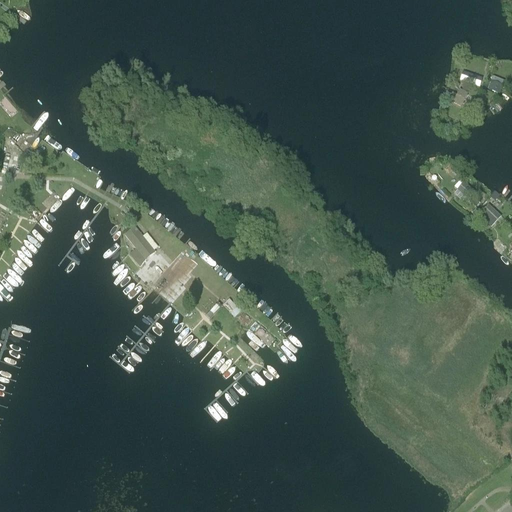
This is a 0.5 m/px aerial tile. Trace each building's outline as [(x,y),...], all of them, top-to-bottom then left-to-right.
[(463,73),(460,82),(479,88),(482,79),(463,73)] [(492,83),(489,91),(500,95),(502,87),(492,83)] [(459,91),(453,104),(460,108),(467,95),(459,91)] [(479,197),(464,184),(457,191),(472,205),(479,197)] [(501,218),(487,206),(481,214),(484,217),(481,220),(492,228),(501,218)] [(474,209),(469,215),(475,220),(480,214),(474,209)] [(155,254),(134,229),(125,236),(136,251),(130,256),(140,268),(145,262),(155,254)] [(143,237),(153,248),(157,245),(147,234),(143,237)]
